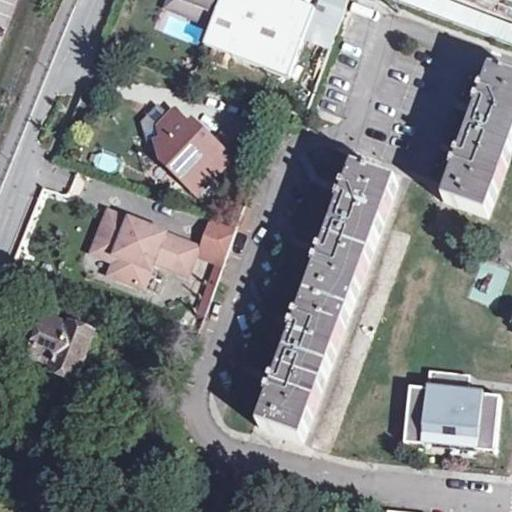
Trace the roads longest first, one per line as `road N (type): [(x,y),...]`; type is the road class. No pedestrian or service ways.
road 1 (residential): [(344,133),(306,139),(286,152),(191,407),(210,441),(318,465)]
road 2 (residential): [(318,465),(410,206),(418,161)]
road 3 (unclassified): [(0,224),(93,0)]
road 4 (residential): [(462,45),(388,17),(344,133)]
road 5 (residential): [(318,465),(421,489),(511,494)]
road 6 (residential): [(418,161),(462,45)]
